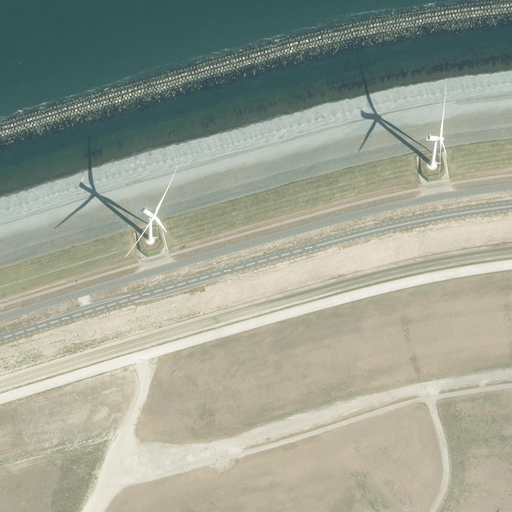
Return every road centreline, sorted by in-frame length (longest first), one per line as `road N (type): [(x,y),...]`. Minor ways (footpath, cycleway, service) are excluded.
road 1 (secondary): [(511,208),(358,237),(0,340)]
road 2 (unclassified): [(511,189),(317,227),(0,320)]
road 3 (track): [(511,388),(396,408),(97,493)]
road 4 (unclassified): [(60,401),(114,408),(121,399),(116,388),(69,396)]
